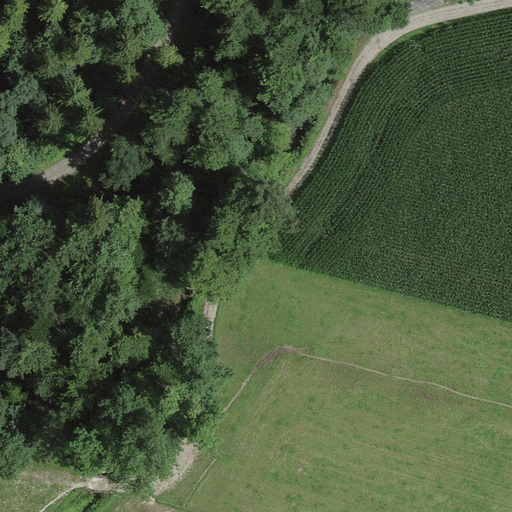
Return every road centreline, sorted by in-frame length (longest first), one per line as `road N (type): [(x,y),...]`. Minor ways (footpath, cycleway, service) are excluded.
road 1 (track): [(76,481),(134,484),(177,452),(199,414),(209,308),(223,272),(276,210),(384,35),(421,19),(511,4)]
road 2 (track): [(185,0),(121,118),(26,184),(0,185)]
